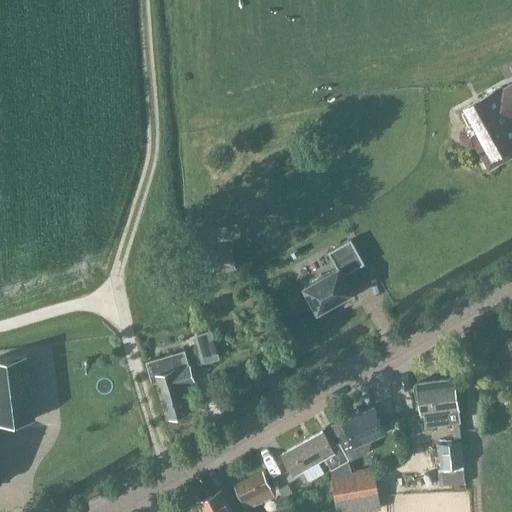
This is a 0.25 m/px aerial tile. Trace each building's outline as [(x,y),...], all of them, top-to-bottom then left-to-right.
[(465,106),(474,123),(464,128),(462,132),(461,135),(465,142),(468,144),(472,144),(475,142),(489,167),(509,156),(505,149),(511,144),(511,84),(502,91),(500,87),(465,106)] [(337,268),(304,286),(317,309),(316,310),(317,311),(319,310),(318,310),(351,292),(353,291),(352,290),(351,290),(343,275),(364,263),(351,239),(328,251),(337,268)] [(203,273),(235,268),(231,246),(199,252),(203,273)] [(306,272),(326,266),(321,250),(301,256),(306,272)] [(205,362),(218,358),(210,331),(197,335),(205,362)] [(185,350),(145,361),(151,382),(158,380),(160,389),(168,418),(188,412),(180,384),(194,380),(189,365),(185,350)] [(26,355),(0,358),(0,422),(34,419),(26,355)] [(426,425),(460,421),(458,410),(454,378),(418,382),(418,383),(414,384),(416,399),(420,398),(422,414),(425,414),(426,425)] [(332,424),(331,425),(349,460),(368,452),(372,442),(371,437),(384,431),(373,406),(361,412),(356,407),(333,425),(332,424)] [(332,468),(348,459),(339,443),(332,448),(322,431),(282,454),(294,474),(325,456),(332,468)] [(465,484),(463,465),(461,441),(438,443),(441,468),(437,468),(439,485),(465,484)] [(374,469),(346,474),(331,477),(336,508),(379,500),(374,469)] [(246,510),(274,496),(263,471),(234,485),(246,510)] [(232,511),(221,488),(197,500),(202,511),(232,511)]
